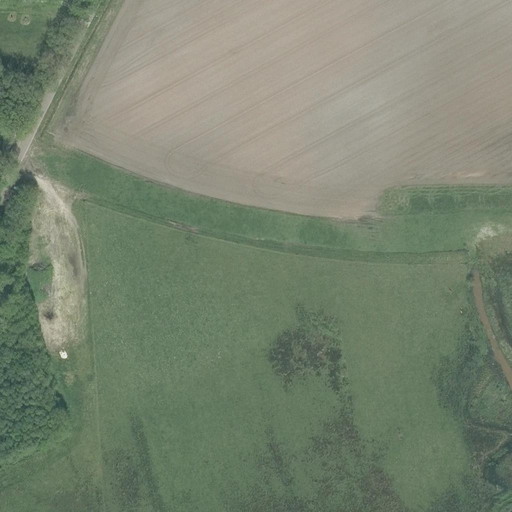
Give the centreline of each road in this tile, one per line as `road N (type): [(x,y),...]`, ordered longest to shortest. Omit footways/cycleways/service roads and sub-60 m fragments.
road 1 (track): [(14,166),(51,186),(265,246),(351,260),(469,260)]
road 2 (tertiary): [(0,194),(97,0)]
